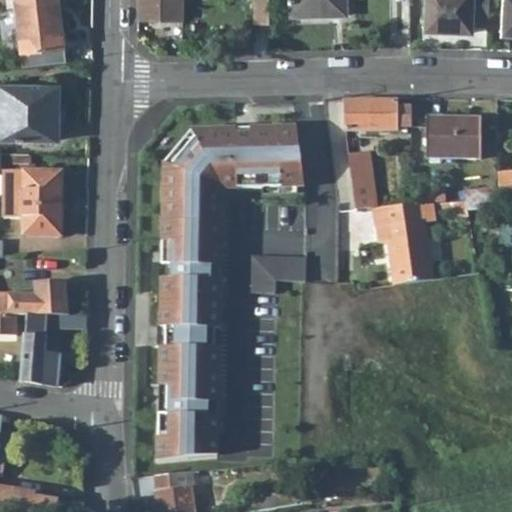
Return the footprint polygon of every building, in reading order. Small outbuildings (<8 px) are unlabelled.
[(183,19),(183,0),(137,0),(137,19),(183,19)] [(254,0),(254,24),(270,23),(269,0),(254,0)] [(288,0),(288,4),(290,4),(291,17),(332,16),(332,8),(347,8),(346,0),(288,0)] [(441,31),(473,33),(473,26),(488,26),(489,0),(426,0),(425,23),(441,24),(441,31)] [(511,26),(511,0),(503,0),(503,27),(511,26)] [(66,61),(60,1),(15,6),(22,66),(66,61)] [(441,24),(425,23),(425,31),(441,31),(441,24)] [(502,34),(511,34),(511,26),(503,27),(502,34)] [(0,138),(59,140),(60,85),(0,83),(0,138)] [(345,132),(396,131),(396,128),(395,108),(395,101),(345,101),(345,132)] [(395,108),(396,128),(411,128),(411,108),(395,108)] [(426,159),(481,159),(481,119),(426,119),(426,159)] [(159,414),(158,460),(188,458),(188,437),(192,437),(193,418),(194,418),(195,397),(193,397),(194,347),(197,233),(223,234),(223,197),(218,193),(224,187),(237,186),(237,188),(304,187),(297,127),(251,128),(251,133),(237,133),(237,128),(202,129),(164,174),(162,253),(171,253),(171,265),(171,279),(162,279),(161,327),(166,327),(165,347),(160,347),(159,386),(168,386),(168,400),(168,414),(159,414)] [(348,155),(352,188),(375,186),(370,152),(348,155)] [(61,237),(62,196),(62,172),(5,171),(4,218),(23,218),(23,236),(61,237)] [(511,187),(511,172),(498,173),(499,188),(501,188),(511,187)] [(352,188),(355,210),(374,208),(378,208),(375,186),(352,188)] [(511,200),(511,198),(511,187),(501,188),(502,201),(511,200)] [(502,207),(502,201),(501,188),(499,188),(496,188),(462,191),(465,202),(466,202),(467,210),(502,207)] [(424,222),(434,221),(432,205),(378,208),(374,208),(376,222),(379,244),(388,242),(394,286),(433,280),(424,222)] [(221,327),(223,234),(197,233),(194,347),(215,347),(216,327),(221,327)] [(511,267),(511,266),(509,254),(498,256),(501,269),(511,267)] [(306,282),(307,258),(252,256),(252,293),(276,294),(276,281),(306,282)] [(46,316),(56,316),(68,316),(65,284),(33,285),(34,295),(0,293),(0,314),(17,315),(27,315),(46,316)] [(0,335),(17,336),(17,315),(0,314),(0,335)] [(44,355),(46,327),(46,316),(27,315),(22,381),(62,388),(65,356),(60,356),(44,355)] [(56,316),(46,316),(46,327),(56,327),(56,316)] [(56,327),(87,328),(87,317),(68,316),(56,316),(56,327)] [(215,347),(194,347),(193,397),(195,397),(194,418),(193,418),(192,437),(188,437),(188,458),(218,455),(220,347),(215,347)] [(438,362),(420,365),(422,379),(440,376),(438,362)] [(420,365),(401,369),(403,382),(422,379),(420,365)] [(155,492),(157,511),(213,511),(210,486),(200,488),(198,472),(155,476),(158,492),(155,492)] [(248,499),(243,511),(258,511),(268,511),(295,507),(294,497),(281,499),(280,494),(248,499)] [(38,497),(35,511),(82,511),(83,504),(38,497)] [(385,505),(386,511),(397,511),(396,503),(385,505)]
